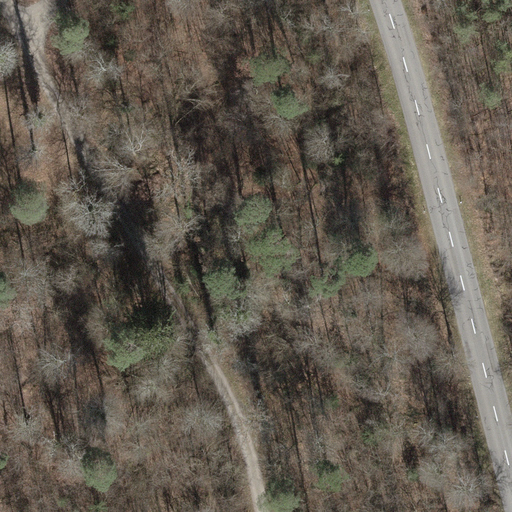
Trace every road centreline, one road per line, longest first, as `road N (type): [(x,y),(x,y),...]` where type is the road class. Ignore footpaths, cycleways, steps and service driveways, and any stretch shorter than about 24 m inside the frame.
road 1 (track): [(262,511),(240,409),(66,126),(19,29)]
road 2 (tertiary): [(511,473),(386,0)]
